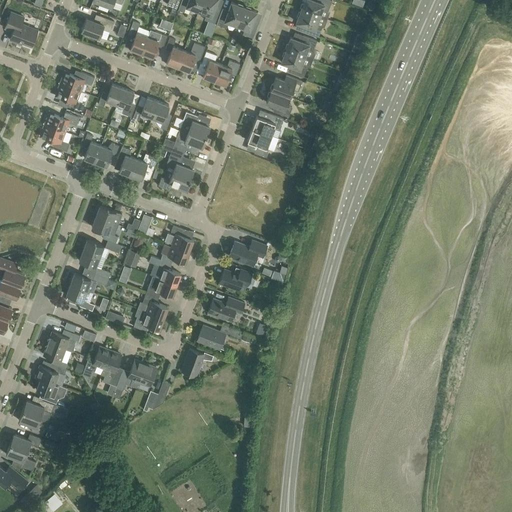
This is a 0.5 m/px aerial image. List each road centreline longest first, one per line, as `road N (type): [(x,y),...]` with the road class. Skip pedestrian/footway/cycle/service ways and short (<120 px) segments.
road 1 (primary): [(292,458),(341,230),(435,0)]
road 2 (residential): [(238,109),(55,38)]
road 3 (residential): [(84,182),(14,150),(40,74)]
road 4 (residential): [(169,351),(215,243),(195,223)]
road 5 (residential): [(169,351),(37,305)]
road 6 (residential): [(37,305),(84,182)]
road 7 (residential): [(195,223),(238,109)]
